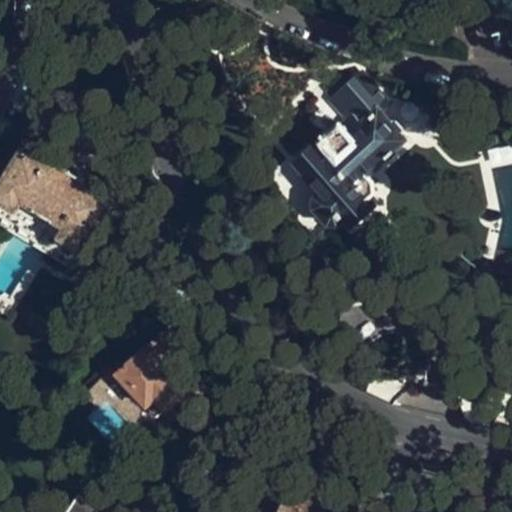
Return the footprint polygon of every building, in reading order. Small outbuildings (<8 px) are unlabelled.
[(511,22),(511,0),(438,0),(447,24),(476,15),(482,31),(511,22)] [(350,81),(342,73),(314,98),(320,105),(308,115),(321,132),(292,159),(318,187),(312,193),(312,203),(328,221),(339,223),(346,217),(352,224),(376,203),(370,197),(376,191),(378,180),(371,170),(380,161),(380,158),(389,150),(392,152),(398,147),(396,144),(407,135),(403,132),(405,124),(396,114),(390,117),(381,107),(388,100),(362,70),(350,81)] [(0,221),(77,265),(117,195),(82,175),(86,168),(54,150),(50,156),(24,140),(1,177),(0,176),(0,221)] [(123,368),(121,369),(150,403),(158,396),(168,407),(180,397),(189,406),(204,393),(195,382),(197,381),(179,360),(195,346),(175,322),(131,360),(130,359),(122,366),(123,368)] [(377,366),(367,390),(393,401),(403,389),(418,383),(425,383),(424,367),(413,368),(394,376),(377,366)] [(465,418),(495,425),(501,401),(480,400),(471,387),(450,372),(444,386),(457,398),(465,418)] [(98,405),(111,394),(98,380),(90,387),(89,390),(90,395),(98,405)] [(158,396),(150,403),(160,414),(168,407),(158,396)] [(346,511),(355,495),(313,474),(300,467),(276,511),(346,511)] [(67,511),(100,511),(81,493),(69,510),(67,511)]
